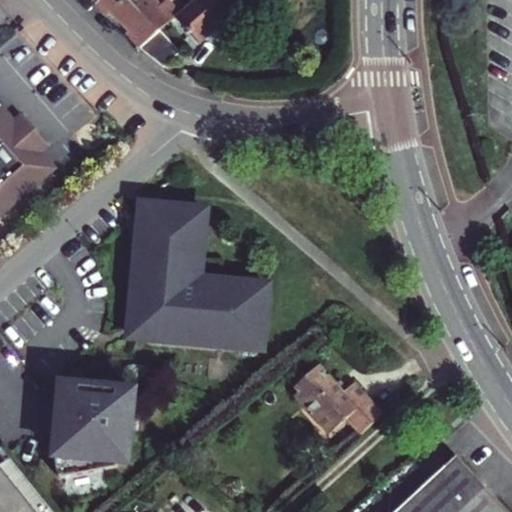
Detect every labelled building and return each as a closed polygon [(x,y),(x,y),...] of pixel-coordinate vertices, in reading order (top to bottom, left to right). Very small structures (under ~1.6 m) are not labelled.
[(163,0),(157,5),(152,0),(102,0),(96,6),(104,15),(109,11),(127,30),(123,34),(136,48),(141,43),(162,25),(173,16),(176,13),(164,0),(163,0)] [(190,0),(176,13),(173,16),(195,42),(245,0),(190,0)] [(141,43),(164,62),(182,47),(162,25),(141,43)] [(159,67),(164,62),(141,43),(136,48),(159,67)] [(0,220),(55,173),(40,156),(49,148),(21,116),(13,123),(0,108),(0,220)] [(69,174),(91,161),(74,135),(53,148),(69,174)] [(130,269),(135,275),(129,343),(270,355),(277,283),(208,276),(215,208),(142,201),(136,264),(130,269)] [(296,395),(319,420),(324,416),(336,428),(348,417),(362,433),(384,412),(356,381),(349,388),(342,394),(337,389),(340,386),(321,365),(308,377),(312,381),(301,390),(296,395)] [(297,386),(301,390),(312,381),(308,377),(297,386)] [(344,383),(340,386),(337,389),(342,394),(349,388),(344,383)] [(130,463),(138,393),(66,385),(56,457),(58,470),(62,480),(120,468),(119,461),(130,463)] [(324,416),(319,420),(331,433),(336,428),(324,416)] [(0,511),(55,511),(14,459),(3,467),(0,462),(0,511)] [(496,511),(450,463),(397,511),(496,511)]
